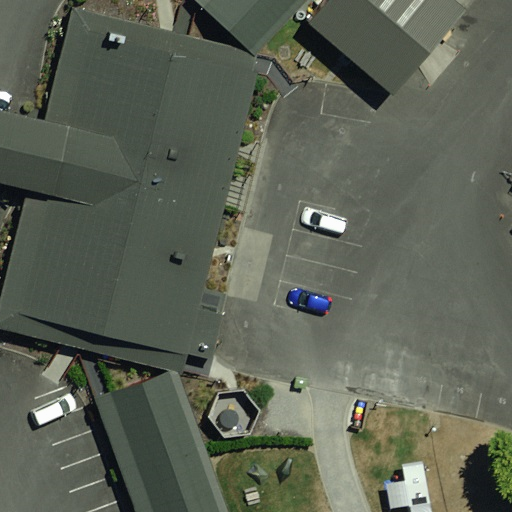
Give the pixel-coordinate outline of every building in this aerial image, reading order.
[(296,0),(206,0),(254,45),(296,0)] [(327,0),(317,11),(403,83),(478,0),(327,0)] [(266,60),(40,15),(20,112),(3,187),(0,200),(0,306),(205,349),(266,60)] [(20,112),(0,107),(0,186),(3,187),(20,112)] [(222,511),(177,378),(89,408),(124,511),(222,511)]
